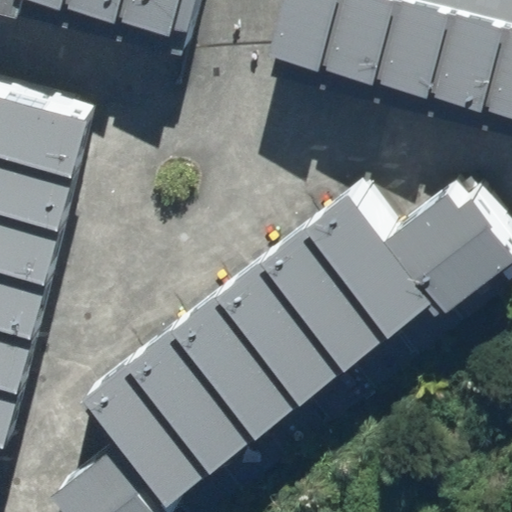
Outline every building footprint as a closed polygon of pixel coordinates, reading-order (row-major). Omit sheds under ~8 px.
[(18,0),(18,1),(184,44),(195,0),(18,0)] [(277,43),(272,65),(511,125),(511,0),(279,0),(269,41),(277,43)] [(86,105),(0,83),(0,142),(72,160),(86,105)] [(0,148),(0,198),(59,214),(71,168),(0,148)] [(388,226),(445,299),(461,286),(464,291),(488,272),(485,268),(511,246),(511,240),(469,186),(458,172),(388,226)] [(348,180),(306,212),(388,320),(405,307),(411,314),(430,299),(425,292),(431,288),(348,180)] [(0,204),(0,254),(46,268),(59,221),(0,204)] [(303,214),(261,246),(345,354),(362,341),(366,346),(391,327),(303,214)] [(259,248),(217,280),(300,388),(317,374),(323,381),(347,362),(259,248)] [(0,263),(0,313),(32,322),(45,275),(0,263)] [(215,283),(174,314),(256,421),(273,409),(277,414),(302,396),(215,283)] [(172,316),(129,348),(210,456),(229,441),(234,448),(258,430),(172,316)] [(0,321),(0,371),(21,377),(33,330),(0,321)] [(214,465),(127,351),(84,383),(165,489),(183,475),(189,483),(214,465)] [(0,378),(0,429),(6,431),(19,383),(0,378)] [(49,508),(52,511),(170,511),(165,506),(171,502),(116,432),(51,483),(62,497),(49,508)]
